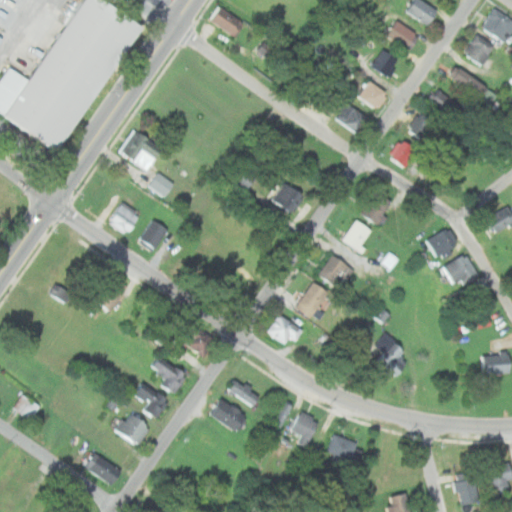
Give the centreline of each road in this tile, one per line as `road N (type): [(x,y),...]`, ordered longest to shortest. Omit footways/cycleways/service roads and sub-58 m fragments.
road 1 (residential): [(120,511),(468,0)]
road 2 (residential): [(0,165),(310,381),(421,419),(511,424)]
road 3 (residential): [(511,308),(481,255),(435,203),(144,0)]
road 4 (primary): [(0,282),(198,0)]
road 5 (residential): [(112,511),(0,425)]
